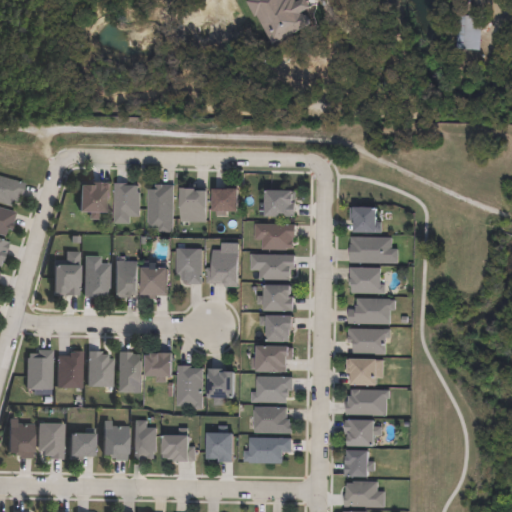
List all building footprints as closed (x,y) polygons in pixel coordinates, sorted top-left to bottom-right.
[(472,15),(472,0),(488,0),(488,15),(472,15)] [(0,178),(22,185),(18,197),(16,196),(14,203),(9,201),(7,207),(0,205),(0,178)] [(110,185),(109,199),(104,199),(104,214),(96,214),(96,221),(88,221),(88,214),(78,213),(79,187),(92,188),(92,184),(110,185)] [(139,194),(139,219),(129,219),(129,225),(113,225),(114,184),(126,184),(126,187),(138,187),(137,194),(139,194)] [(163,186),(163,187),(173,187),(173,234),(158,234),(158,231),(148,231),(148,224),(147,224),(147,191),(155,191),(155,186),(163,186)] [(240,186),(240,191),(240,213),(226,213),(225,218),(215,218),(216,191),(227,191),(227,186),(240,186)] [(207,193),(207,224),(181,223),(182,190),(189,190),(189,191),(198,191),(198,193),(207,193)] [(293,193),(292,204),(295,204),(295,219),(264,219),(264,216),(257,216),(257,204),(265,204),(265,192),(293,193)] [(8,223),(6,230),(1,230),(0,239),(0,209),(10,213),(8,223)] [(380,210),(380,224),(382,224),(382,235),(379,234),(379,235),(356,235),(356,222),(350,222),(350,209),(380,210)] [(295,225),(294,239),(292,239),(292,250),(285,249),(285,251),(261,251),(261,241),(253,241),(254,225),(295,225)] [(394,249),(394,264),(347,262),(347,245),(348,237),(389,238),(389,249),(394,249)] [(0,262),(9,246),(0,240),(0,262)] [(240,250),(240,284),(238,284),(238,287),(223,286),(223,283),(206,283),(206,267),(212,267),(213,249),(240,250)] [(203,250),(202,286),(188,285),(188,282),(183,282),(183,277),(176,277),(177,250),(203,250)] [(75,253),(74,267),(75,267),(75,298),(49,297),(50,261),(61,261),(61,253),(75,253)] [(296,257),(295,270),(292,270),(292,278),(288,278),(288,282),(259,282),(260,272),(251,272),(252,256),(296,257)] [(106,266),(105,290),(104,290),(104,297),(91,297),(91,299),(80,299),(81,258),(96,258),(96,265),(106,266)] [(136,277),(135,294),(134,294),(134,296),(122,296),(122,298),(109,298),(110,262),(135,263),(135,277),(136,277)] [(383,285),(383,295),(349,294),(350,287),(348,287),(348,268),(379,269),(379,285),(383,285)] [(167,269),(166,295),(153,295),(153,300),(140,300),(141,269),(167,269)] [(291,287),(291,298),(293,298),(293,310),(291,310),(291,313),(264,313),(264,305),(255,305),(255,296),(264,296),(264,286),(291,287)] [(387,325),(345,325),(346,310),(352,310),(352,306),(353,306),(354,299),(387,299),(387,301),(391,301),(391,311),(387,311),(387,325)] [(288,342),(263,342),(263,327),(257,325),(258,317),(264,317),(264,316),(290,317),(290,323),(290,331),(288,331),(288,336),(288,342)] [(383,338),(383,353),(383,356),(343,356),(343,351),(348,351),(348,343),(345,343),(346,335),(346,329),(387,330),(387,338),(383,338)] [(285,360),(285,373),(254,372),(254,370),(249,369),(249,359),(254,358),(254,347),(286,347),(290,349),(290,360),(285,360)] [(46,351),(46,390),(21,389),(21,359),(23,358),(24,354),(32,354),(33,351),(46,351)] [(102,355),(102,360),(107,360),(107,387),(83,386),(83,352),(96,352),(96,355),(102,355)] [(79,390),(54,390),(54,358),(67,358),(67,355),(70,355),(70,353),(80,353),(79,390)] [(140,363),(139,387),(129,387),(128,394),(113,394),(114,354),(127,354),(127,356),(137,356),(137,363),(140,363)] [(173,379),(166,379),(166,384),(156,384),(156,379),(148,379),(147,358),(154,358),(154,356),(160,356),(160,355),(173,355),(173,379)] [(374,386),(348,386),(348,374),(344,373),(344,360),(349,360),(381,360),(381,368),(381,380),(375,379),(374,386)] [(203,370),(202,411),(193,411),(193,408),(177,408),(178,367),(192,368),(192,370),(203,370)] [(233,374),(233,401),(221,401),(220,406),(212,406),(212,400),(207,400),(207,370),(220,371),(220,374),(233,374)] [(284,397),(284,403),(248,403),(248,393),(253,393),(255,377),(289,378),(289,391),(287,391),(286,397),(284,397)] [(387,394),(387,399),(383,399),(383,417),(342,416),(343,402),(346,402),(346,396),(349,396),(349,390),(374,391),(374,393),(387,394)] [(290,425),(290,435),(253,434),(253,409),(285,409),(285,420),(288,420),(288,425),(290,425)] [(11,420),(11,425),(27,425),(27,459),(14,459),(14,456),(3,454),(3,444),(3,434),(3,420),(11,420)] [(374,421),(374,428),(379,428),(378,437),(374,436),(373,448),(347,447),(347,435),(344,435),(345,421),(351,421),(351,420),(374,421)] [(145,421),(145,429),(154,429),(154,454),(151,454),(151,462),(128,462),(128,421),(145,421)] [(122,428),(122,460),(109,461),(109,458),(98,458),(97,438),(97,422),(104,422),(105,426),(122,428)] [(59,424),(59,457),(44,457),(44,454),(38,454),(38,450),(33,449),(33,427),(34,427),(34,424),(59,424)] [(75,460),(63,460),(64,434),(88,434),(88,457),(75,457),(75,460)] [(232,435),(231,461),(215,460),(216,457),(206,457),(206,434),(232,435)] [(192,447),(192,462),(188,462),(188,464),(173,463),(173,462),(170,462),(171,461),(168,461),(168,460),(161,460),(162,437),(188,438),(188,447),(192,447)] [(279,452),(279,464),(241,462),(241,452),(246,452),(247,438),(288,439),(289,452),(279,452)] [(368,451),(368,463),(372,463),(372,473),(368,473),(368,477),(343,477),(343,465),(345,465),(345,457),(347,457),(347,451),(368,451)] [(377,481),(377,491),(384,491),(384,508),(344,507),(344,493),(346,493),(346,483),(353,483),(353,481),(377,481)]
